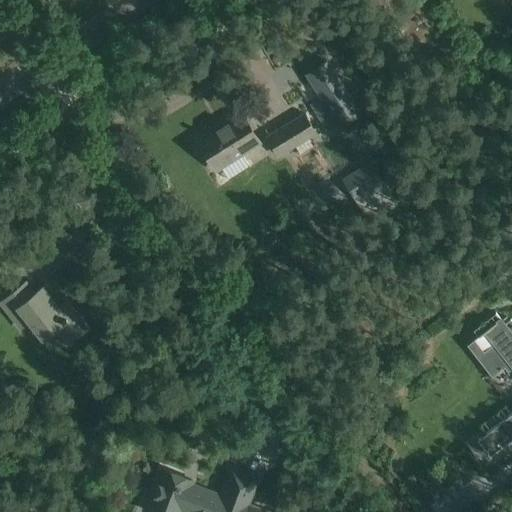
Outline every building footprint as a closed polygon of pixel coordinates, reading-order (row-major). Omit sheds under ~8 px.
[(326,62),(308,73),(329,106),(318,113),(330,131),(358,113),(326,62)] [(199,139),(218,169),(259,143),(240,113),(199,139)] [(312,145),(307,137),(315,132),(303,113),(267,136),(278,155),(294,145),(299,153),(312,145)] [(364,169),(351,177),(358,188),(371,179),(364,169)] [(0,302),(9,313),(21,327),(29,321),(43,337),(55,327),(68,343),(87,328),(66,301),(57,308),(41,287),(33,293),(25,282),(0,302)] [(511,320),(510,319),(504,324),(499,317),(483,330),(511,367),(511,412),(477,439),(489,455),(511,436),(511,333),(510,331),(511,330),(511,320)] [(476,346),(487,359),(496,351),(485,338),(476,346)] [(178,511),(179,510),(183,511),(259,511),(245,507),(255,480),(231,470),(223,491),(224,491),(226,496),(220,498),(189,486),(191,481),(190,481),(189,483),(181,480),(182,478),(161,470),(144,511),(145,511),(178,511)]
